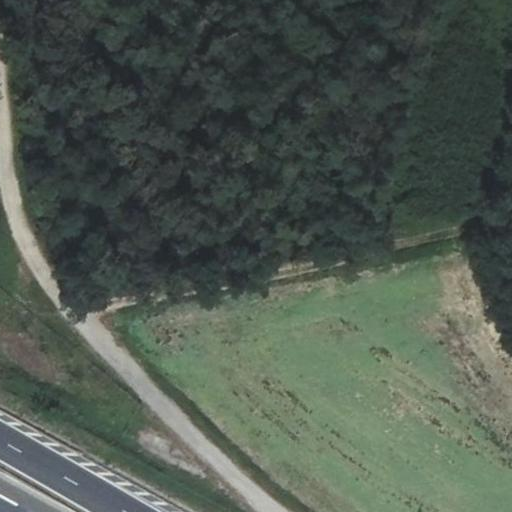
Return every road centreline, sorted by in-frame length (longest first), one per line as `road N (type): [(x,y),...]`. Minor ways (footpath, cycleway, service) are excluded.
road 1 (track): [(511,227),(75,313)]
road 2 (track): [(75,313),(277,511)]
road 3 (track): [(0,83),(9,191),(43,270),(75,313)]
road 4 (motorway): [(125,511),(0,440)]
